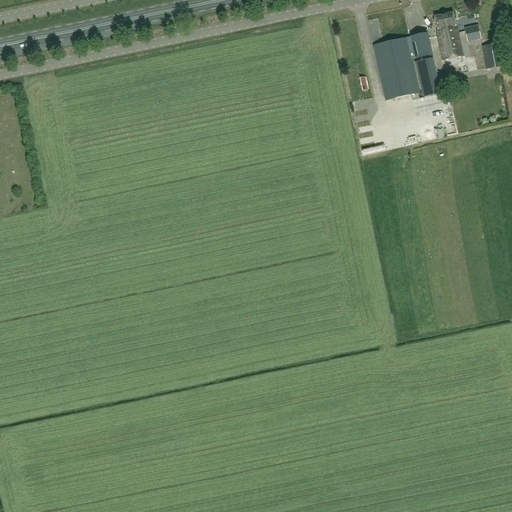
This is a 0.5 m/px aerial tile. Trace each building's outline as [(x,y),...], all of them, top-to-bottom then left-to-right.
[(436,17),(437,19),(435,19),(436,22),(437,22),(439,29),(440,33),(438,34),(444,60),(464,56),(458,26),(457,27),(454,13),(436,17)] [(477,39),(481,38),(479,26),(466,29),(467,35),(476,33),(477,39)] [(427,33),(422,34),(374,45),(386,101),(419,93),(412,59),(432,54),(427,33)] [(500,44),(483,47),(487,69),(504,66),(500,44)] [(433,58),(416,62),(424,97),(441,94),(433,58)]
